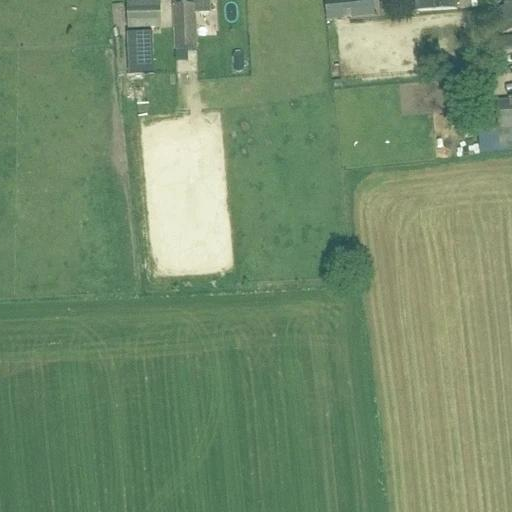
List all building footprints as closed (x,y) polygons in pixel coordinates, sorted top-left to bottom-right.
[(194,16),(208,15),(207,0),(172,0),(173,8),(171,8),(173,53),(196,52),(194,16)] [(374,19),(371,0),(337,0),(324,1),(326,23),(374,19)] [(425,0),(426,12),(454,10),(453,0),(425,0)] [(511,0),(502,0),(504,9),(497,9),(498,34),(511,33),(511,0)] [(126,30),(159,29),(158,3),(125,4),(126,30)] [(484,96),(483,78),(458,80),(459,98),(484,96)] [(497,132),(511,131),(511,101),(494,103),(497,132)]
